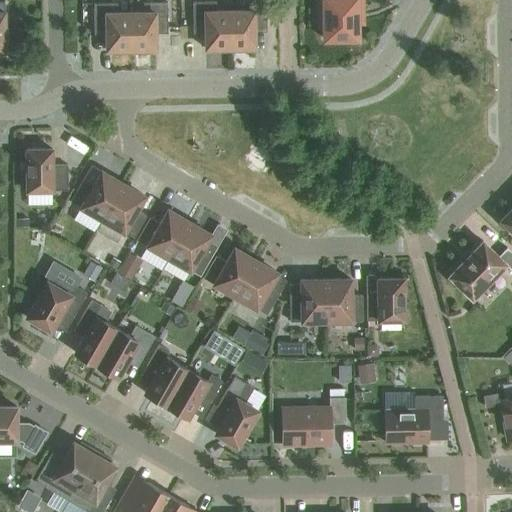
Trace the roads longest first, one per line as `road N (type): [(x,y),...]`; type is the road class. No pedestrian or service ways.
road 1 (residential): [(503,0),(507,151),(435,235),(412,245),(301,246),(131,148),(124,90)]
road 2 (residential): [(0,361),(215,486),(445,482),(511,467)]
road 3 (residential): [(124,90),(369,79),(387,66),(426,0)]
